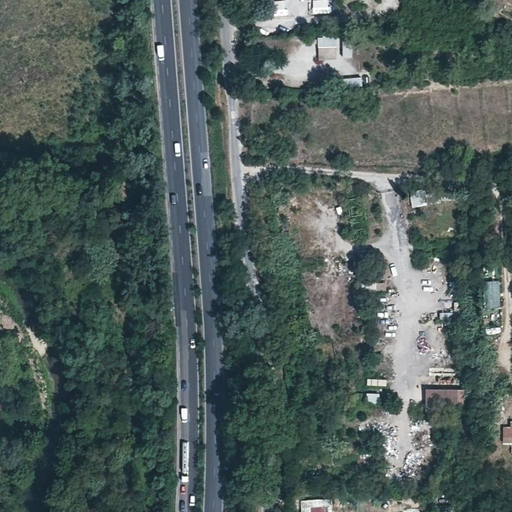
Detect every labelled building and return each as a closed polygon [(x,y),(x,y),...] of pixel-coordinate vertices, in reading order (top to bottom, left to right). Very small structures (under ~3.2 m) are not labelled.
[(286,16),(286,0),(271,0),(271,16),(286,16)] [(329,0),(311,0),(312,13),(330,12),(329,0)] [(338,35),(318,35),(318,59),(338,59),(338,35)] [(342,38),(342,59),(352,59),(352,38),(342,38)] [(343,86),(362,86),(361,77),(342,77),(343,86)] [(422,191),(422,190),(411,192),(414,206),(425,204),(422,191)] [(439,191),(426,194),(425,190),(422,191),(425,204),(441,201),(439,191)] [(500,307),(499,278),(483,279),(484,307),(500,307)] [(426,389),(426,403),(446,404),(447,390),(426,389)] [(466,390),(447,390),(446,404),(460,404),(466,404),(466,390)] [(362,393),(362,401),(380,402),(380,394),(362,393)] [(511,423),(503,423),(503,443),(511,443),(511,423)]
